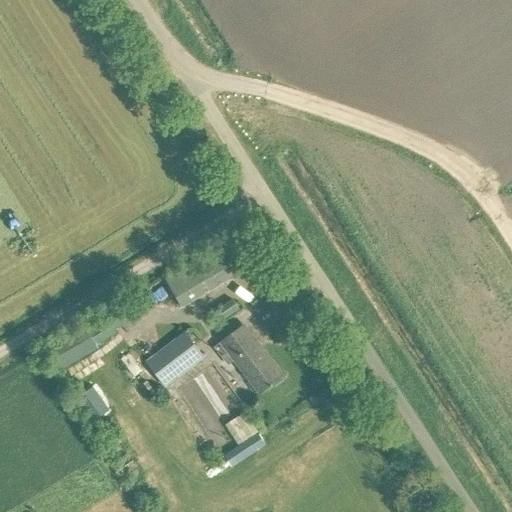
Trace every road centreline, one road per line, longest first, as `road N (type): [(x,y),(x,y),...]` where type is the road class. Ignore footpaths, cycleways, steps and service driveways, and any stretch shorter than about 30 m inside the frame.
road 1 (unclassified): [(470,511),(133,0)]
road 2 (track): [(258,191),(0,350)]
